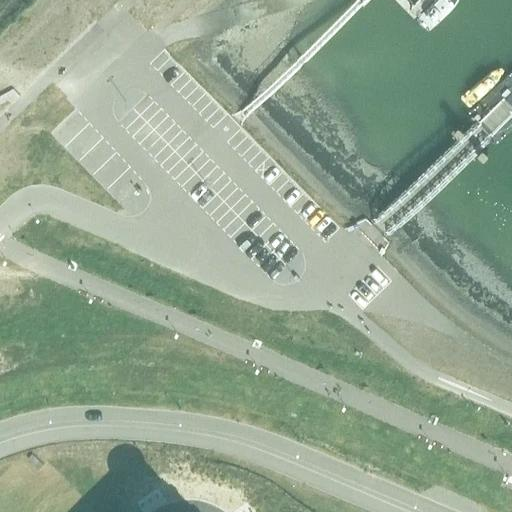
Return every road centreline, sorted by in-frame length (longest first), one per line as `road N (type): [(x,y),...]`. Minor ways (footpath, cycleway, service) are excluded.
road 1 (secondary): [(416,511),(289,458),(181,428),(91,423),(0,441)]
road 2 (unclassified): [(0,224),(39,196),(259,284)]
